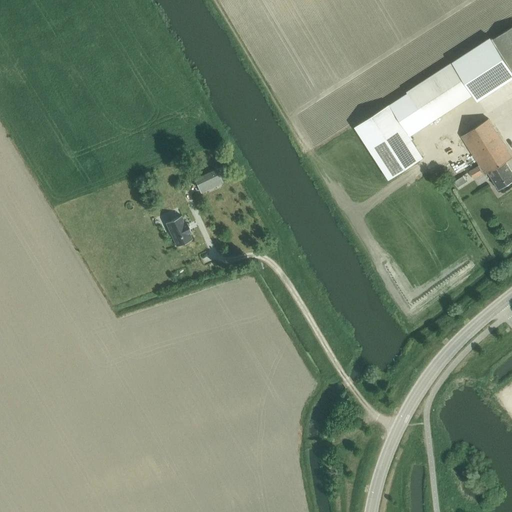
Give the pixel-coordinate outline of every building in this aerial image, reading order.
[(511,27),(493,39),(511,69),(511,27)] [(428,124),(474,94),(453,63),(408,93),(428,124)] [(390,106),(356,128),(389,179),(423,156),(390,106)] [(511,156),(488,119),(461,136),(480,165),(469,172),(473,179),(484,172),(485,175),(489,173),(499,190),(511,181),(511,171),(506,162),(511,157),(511,156)] [(216,169),(194,179),(198,189),(220,179),(216,169)] [(178,245),(183,243),(185,248),(188,247),(194,260),(209,253),(190,210),(171,219),(179,234),(174,237),(178,245)]
